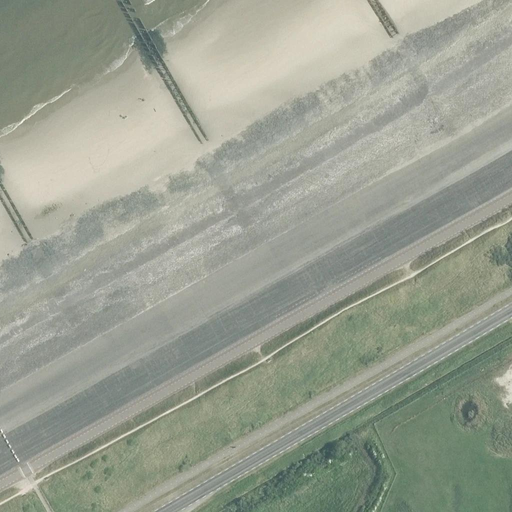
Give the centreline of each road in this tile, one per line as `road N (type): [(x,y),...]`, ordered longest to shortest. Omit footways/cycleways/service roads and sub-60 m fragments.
road 1 (unclassified): [(511,193),(0,485)]
road 2 (secondary): [(167,511),(511,310)]
